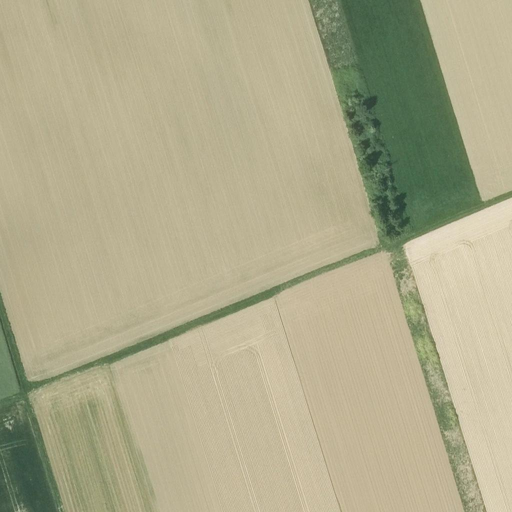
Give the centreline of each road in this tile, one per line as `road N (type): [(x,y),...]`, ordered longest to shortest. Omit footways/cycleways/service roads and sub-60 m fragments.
road 1 (track): [(511,194),(0,405)]
road 2 (track): [(0,302),(65,511)]
